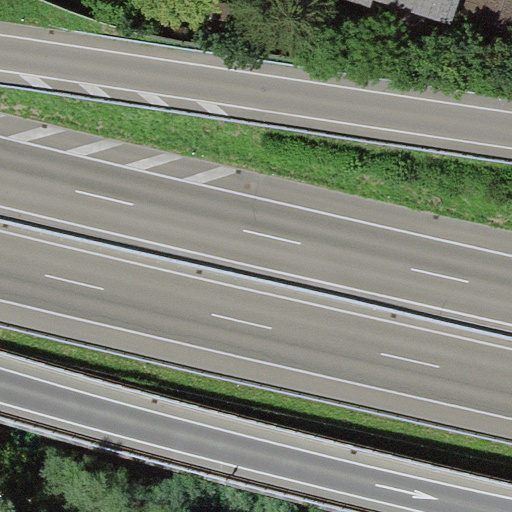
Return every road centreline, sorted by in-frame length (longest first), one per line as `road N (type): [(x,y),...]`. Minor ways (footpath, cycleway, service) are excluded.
road 1 (motorway): [(511,289),(0,169)]
road 2 (motorway): [(0,265),(511,383)]
road 3 (motorway): [(511,128),(0,50)]
road 4 (motorway): [(0,383),(495,511)]
